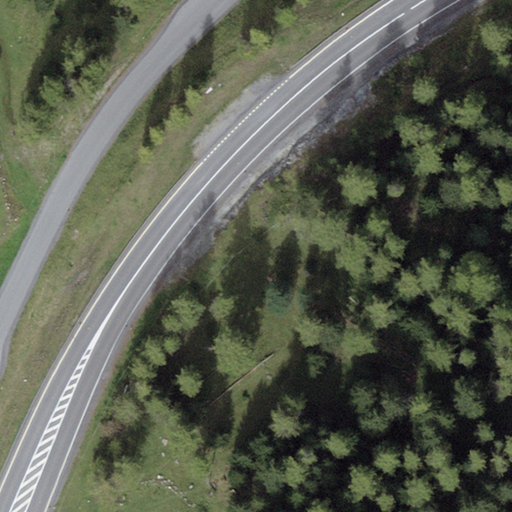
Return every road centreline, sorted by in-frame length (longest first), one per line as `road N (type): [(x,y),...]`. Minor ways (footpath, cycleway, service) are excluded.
road 1 (primary): [(424,0),(287,102),(160,240),(90,347),(18,511)]
road 2 (residential): [(221,0),(149,67),(100,131),(0,322)]
